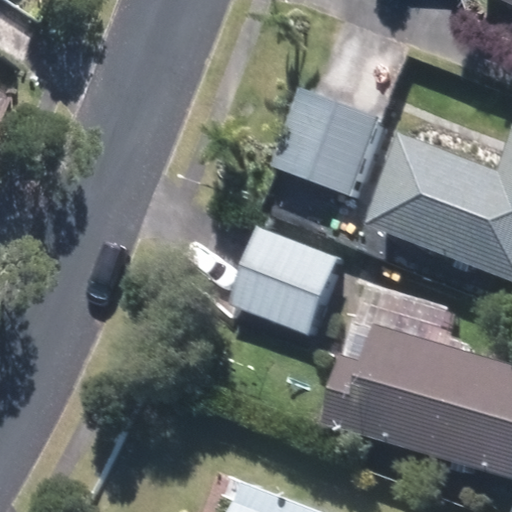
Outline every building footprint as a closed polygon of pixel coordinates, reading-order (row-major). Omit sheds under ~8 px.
[(398,117),(317,85),(280,180),(360,211),(398,117)] [(511,181),(422,146),(397,209),(511,254),(511,181)] [(276,238),(257,291),(321,314),(340,261),(276,238)] [(511,357),(383,326),(360,419),(511,456),(511,357)] [(314,511),(241,485),(230,511),(314,511)]
